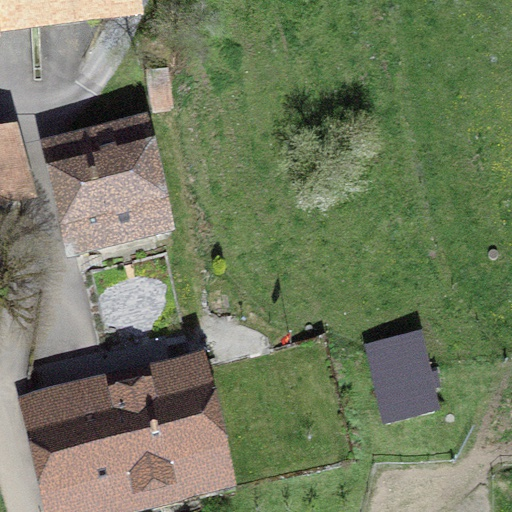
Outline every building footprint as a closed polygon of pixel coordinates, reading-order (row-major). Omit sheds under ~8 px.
[(0,0),(0,24),(151,2),(150,0),(0,0)] [(0,209),(38,196),(15,132),(0,136),(0,209)] [(165,148),(53,171),(71,257),(183,233),(165,148)] [(425,323),(366,339),(389,420),(448,403),(425,323)] [(216,366),(22,406),(44,511),(156,511),(243,494),(216,366)]
